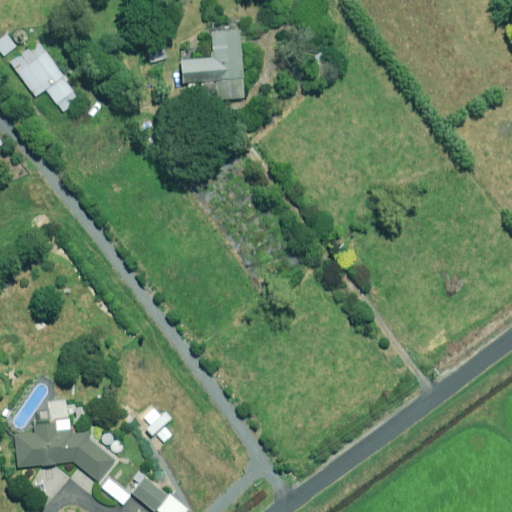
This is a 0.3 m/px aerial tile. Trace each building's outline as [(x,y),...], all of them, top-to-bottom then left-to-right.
[(247,98),(241,31),(212,33),(214,58),(181,62),(183,84),(204,82),(205,97),(218,95),(219,101),(247,98)] [(18,47),(8,35),(0,41),(0,50),(5,57),(18,47)] [(83,100),(40,41),(12,62),(37,97),(47,90),(64,113),(83,100)] [(169,59),(166,48),(149,53),(152,64),(169,59)] [(334,65),(321,50),(302,66),(314,81),(334,65)] [(58,429),(58,423),(36,426),(37,434),(15,436),(18,469),(74,462),(99,482),(116,461),(88,438),(87,433),(79,434),(58,429)] [(156,511),(168,498),(145,479),(132,494),(154,511),(156,511)]
